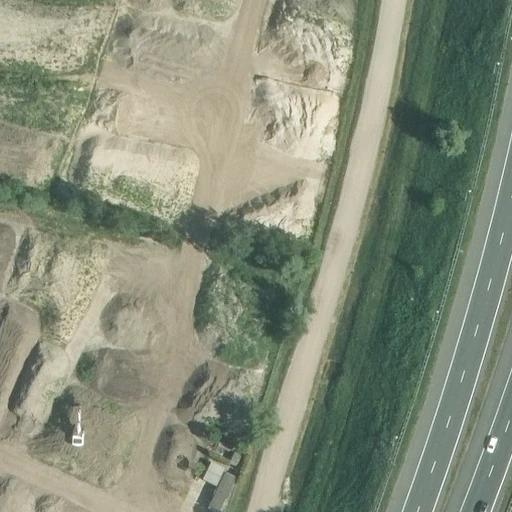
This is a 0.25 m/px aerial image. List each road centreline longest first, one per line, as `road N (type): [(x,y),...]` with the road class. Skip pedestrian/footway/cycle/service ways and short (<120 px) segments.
road 1 (track): [(396,0),(337,264),(257,511)]
road 2 (motorway): [(511,177),(417,511)]
road 3 (unknown): [(151,511),(160,410),(203,240)]
road 4 (unknown): [(244,0),(219,140)]
